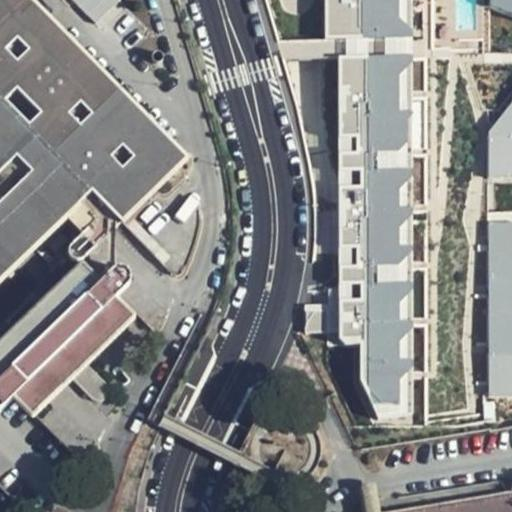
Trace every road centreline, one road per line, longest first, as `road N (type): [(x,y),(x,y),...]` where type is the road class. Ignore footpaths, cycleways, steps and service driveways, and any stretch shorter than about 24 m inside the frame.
road 1 (tertiary): [(271,331),(288,207),(234,0)]
road 2 (tertiary): [(205,0),(259,207),(257,271),(244,318)]
road 3 (tertiary): [(244,318),(172,473),(164,511)]
road 4 (unknown): [(199,134),(52,0)]
road 5 (tertiary): [(194,511),(202,476),(271,331)]
